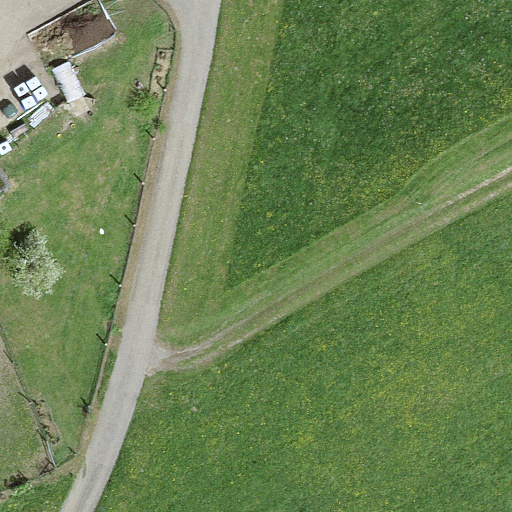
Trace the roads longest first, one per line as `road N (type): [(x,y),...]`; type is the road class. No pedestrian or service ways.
road 1 (track): [(199,0),(140,321),(117,408),(74,511)]
road 2 (track): [(130,360),(194,341),(511,168)]
